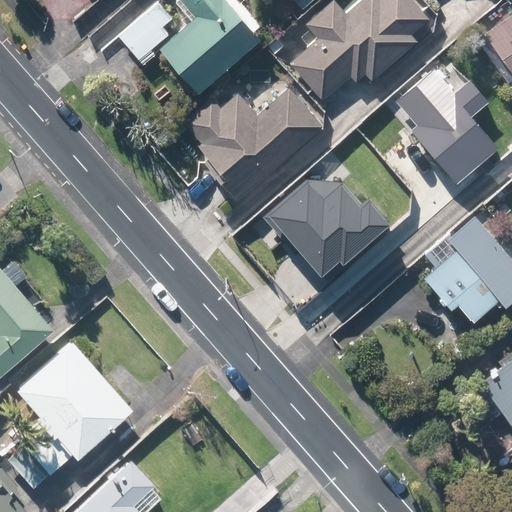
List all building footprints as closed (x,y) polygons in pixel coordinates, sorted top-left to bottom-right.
[(192,0),(202,11),(166,42),(206,87),(271,30),(244,0),(192,0)] [(422,0),(365,0),(352,11),(342,0),(332,0),(310,19),(324,35),(293,60),(324,98),(355,73),(361,80),(372,72),(376,77),(426,37),(419,29),(436,16),(431,10),(422,0)] [(507,81),(511,77),(511,13),(491,28),(499,41),(486,50),(507,81)] [(396,99),(460,178),(500,147),(472,112),(487,100),(468,77),(454,89),(436,67),(396,99)] [(219,157),(214,162),(243,196),(331,120),(296,80),(263,109),(245,88),(226,105),(216,94),(187,119),(219,157)] [(264,212),(321,275),(387,216),(366,194),(362,198),(341,175),(308,173),(264,212)] [(438,264),(427,274),(457,307),(464,299),(481,318),(501,299),(508,306),(511,302),(511,245),(480,210),(430,255),(438,264)] [(14,255),(3,265),(0,262),(0,371),(1,372),(55,324),(15,280),(27,270),(14,255)] [(0,415),(21,438),(6,452),(37,486),(77,449),(81,453),(135,403),(73,337),(0,405),(0,415)] [(508,406),(511,411),(511,356),(485,378),(495,391),(487,397),(499,413),(508,406)] [(147,511),(146,510),(166,491),(131,453),(68,511),(147,511)] [(0,511),(35,511),(12,487),(19,481),(0,461),(0,511)]
